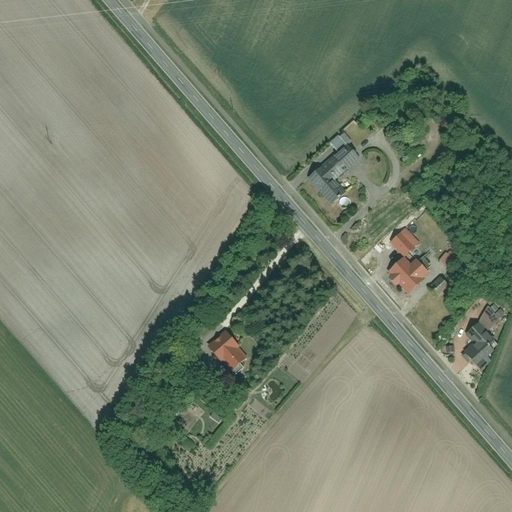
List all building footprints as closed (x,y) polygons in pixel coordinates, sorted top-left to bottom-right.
[(337,137),(329,145),(337,154),(346,145),(337,137)] [(322,169),(307,182),(331,207),(346,194),(335,182),(356,161),(346,151),(324,172),(322,169)] [(403,230),(390,243),(405,258),(418,245),(403,230)] [(447,254),(440,263),(450,271),(457,263),(447,254)] [(390,272),(394,276),(391,280),(395,285),(399,281),(410,292),(422,281),(420,279),(427,273),(417,262),(410,268),(403,260),(390,272)] [(439,281),(429,292),(436,298),(447,287),(439,281)] [(493,303),(487,309),(499,322),(505,316),(493,303)] [(475,345),(463,356),(478,372),(492,358),(486,351),(495,343),(478,325),(466,336),(475,345)] [(225,335),(207,352),(220,366),(224,363),(233,374),(245,362),(236,352),(239,350),(225,335)] [(194,348),(184,370),(193,374),(203,353),(194,348)] [(206,389),(213,396),(220,389),(213,382),(206,389)]
